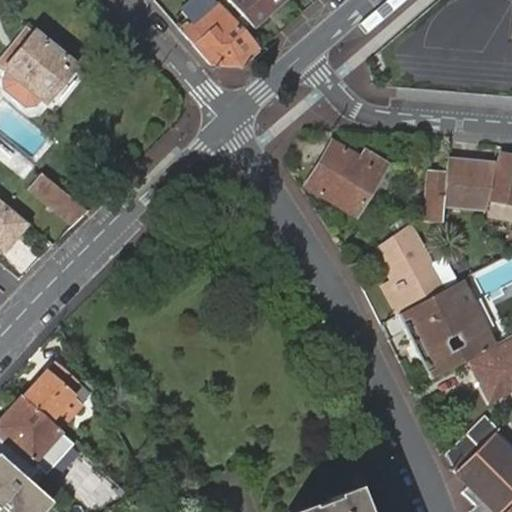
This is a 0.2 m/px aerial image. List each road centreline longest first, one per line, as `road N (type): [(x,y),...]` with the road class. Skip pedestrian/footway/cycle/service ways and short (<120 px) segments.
road 1 (residential): [(234,118),(238,140),(356,329),(440,511)]
road 2 (residential): [(0,349),(234,118)]
road 3 (residential): [(303,55),(356,110),(511,130)]
road 4 (residential): [(234,118),(126,0)]
